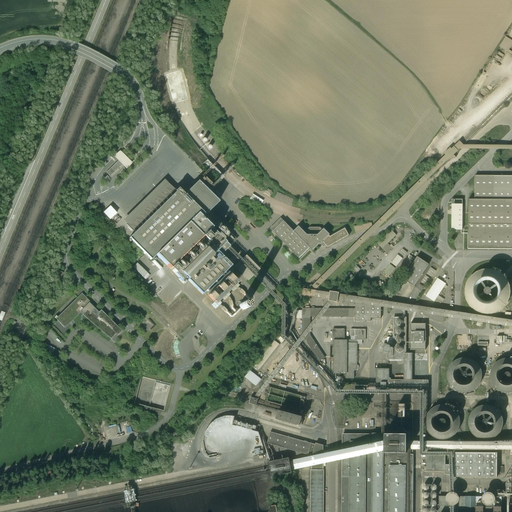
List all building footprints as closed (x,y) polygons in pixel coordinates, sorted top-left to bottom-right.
[(504,50),(511,40),(505,36),(499,46),(504,50)] [(132,161),(119,149),(113,155),(120,161),(119,161),(118,161),(106,172),(110,177),(122,165),(122,164),(122,163),(126,167),(132,161)] [(511,250),(511,175),(479,175),(479,200),(469,200),(468,250),(511,250)] [(188,280),(202,294),(232,266),(225,258),(234,250),(219,235),(221,233),(226,238),(231,234),(218,221),(213,225),(220,232),(218,234),(201,217),(204,214),(205,215),(219,202),(198,181),(184,195),(178,188),(176,191),(175,190),(133,231),(135,232),(129,238),(151,260),(157,254),(180,278),(179,279),(183,283),(184,282),(185,283),(188,280)] [(291,205),(294,198),(277,192),(274,198),(291,205)] [(462,197),(449,198),(450,206),(452,206),(452,211),(457,211),(457,208),(459,207),(459,204),(463,204),(462,197)] [(328,247),(349,235),(345,228),(330,237),(329,235),(330,235),(324,229),(323,230),(320,227),(310,227),(305,232),(299,226),(294,231),(281,218),(270,229),(299,258),(310,248),(312,251),(318,245),(317,244),(319,243),(321,244),(323,242),(324,243),(325,245),(324,246),(326,248),(327,247),(328,247)] [(377,243),(382,248),(396,235),(391,229),(377,243)] [(392,263),(396,267),(403,259),(398,255),(392,263)] [(260,271),(246,257),(234,269),(248,283),(260,271)] [(409,284),(414,287),(429,265),(417,257),(402,279),(409,284)] [(137,262),(132,266),(146,280),(150,276),(137,262)] [(395,269),(390,265),(384,273),(389,276),(395,269)] [(464,286),(464,290),(464,294),(465,298),(467,302),(470,305),(473,308),(477,311),(482,313),(487,313),(493,313),(498,311),(502,308),(506,304),(509,300),(511,295),(511,289),(511,284),(509,279),(506,274),(502,271),(497,268),(492,266),(487,266),(482,267),(477,269),(473,271),(470,274),(467,278),(465,281),(464,286)] [(425,285),(436,271),(431,267),(420,281),(425,285)] [(54,269),(52,279),(59,280),(61,271),(54,269)] [(229,273),(207,295),(213,302),(235,280),(229,273)] [(434,301),(445,283),(436,277),(425,296),(434,301)] [(91,302),(82,293),(56,319),(65,328),(82,312),(90,303),(91,302)] [(99,313),(90,303),(82,312),(83,314),(84,314),(83,315),(111,338),(114,334),(115,334),(116,334),(117,335),(121,331),(116,327),(117,327),(114,324),(114,325),(101,311),(99,313)] [(355,309),(302,308),(302,335),(319,361),(325,357),(311,336),(311,316),(355,317),(355,319),(381,319),(381,303),(355,303),(355,309)] [(427,390),(427,354),(406,354),(406,318),(393,318),(393,345),(384,345),(384,354),(389,354),(389,369),(378,369),(378,390),(427,390)] [(411,350),(426,350),(426,323),(411,323),(411,350)] [(335,330),(334,373),(356,374),(357,330),(335,330)] [(249,382),(279,344),(274,340),(244,378),(249,382)] [(43,349),(56,356),(59,350),(45,344),(43,349)] [(449,376),(449,380),(450,383),(452,386),(454,389),(458,391),(462,393),(467,394),(471,393),(476,391),(479,388),(482,384),(484,380),(484,375),(483,371),(482,366),(479,363),(475,360),(470,359),(466,358),(461,359),(457,361),(454,363),(452,366),(450,369),(449,373),(449,376)] [(492,377),(492,380),(493,384),(495,387),(497,389),(501,392),(505,394),(510,394),(511,393),(511,358),(509,359),(504,359),(500,361),(497,364),(495,366),(493,370),(492,373),(492,377)] [(281,369),(277,376),(288,383),(292,376),(281,369)] [(253,396),(256,397),(267,378),(264,377),(253,396)] [(270,388),(267,401),(306,412),(310,399),(270,388)] [(246,402),(253,404),(255,398),(247,396),(246,402)] [(427,423),(427,427),(428,430),(430,433),(432,435),(436,438),(440,440),(445,440),(450,439),(454,438),(458,435),(460,431),(462,426),(462,422),(462,417),(460,413),(457,409),(453,407),(448,405),(444,405),(439,405),(435,407),(432,410),(430,412),(428,416),(427,419),(427,423)] [(470,423),(470,427),(471,430),(473,433),(475,435),(479,438),(483,440),(488,440),(493,439),(497,438),(501,435),(503,431),(505,426),(506,422),(505,417),(503,413),(500,409),(496,407),(492,405),(487,405),(482,405),(478,407),(475,410),(473,413),(471,416),(470,419),(470,423)] [(288,424),(291,415),(267,408),(264,418),(288,424)] [(292,415),(290,422),(297,424),(299,417),(292,415)] [(322,511),(324,447),(270,432),(267,443),(311,456),(310,511),(322,511)] [(404,439),(404,434),(373,434),(372,435),(343,435),(342,511),(412,511),(413,455),(408,455),(408,453),(413,453),(413,439),(404,439)] [(252,449),(254,455),(260,452),(259,450),(258,450),(257,447),(252,449)] [(427,453),(427,472),(448,471),(448,474),(454,474),(454,478),(498,477),(497,452),(455,453),(455,464),(446,464),(446,452),(427,453)] [(289,458),(269,462),(270,468),(271,472),(272,477),(292,473),(289,458)] [(259,511),(254,482),(97,511),(259,511)] [(501,511),(501,497),(476,497),(475,511),(466,511),(466,497),(439,497),(438,511),(501,511)]
